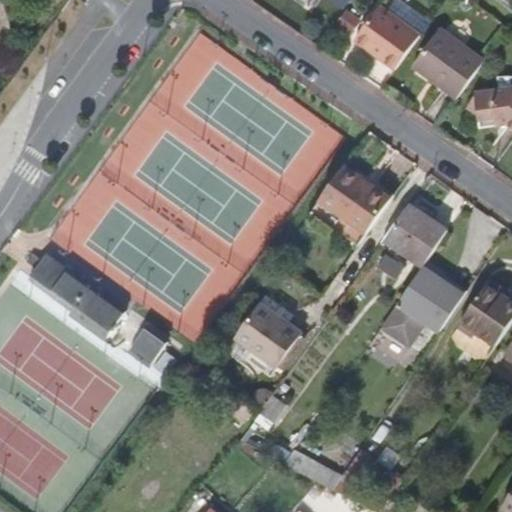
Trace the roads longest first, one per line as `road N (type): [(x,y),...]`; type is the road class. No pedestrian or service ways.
road 1 (residential): [(216,0),(511,206)]
road 2 (residential): [(147,0),(0,200)]
road 3 (unknown): [(433,152),(316,322)]
